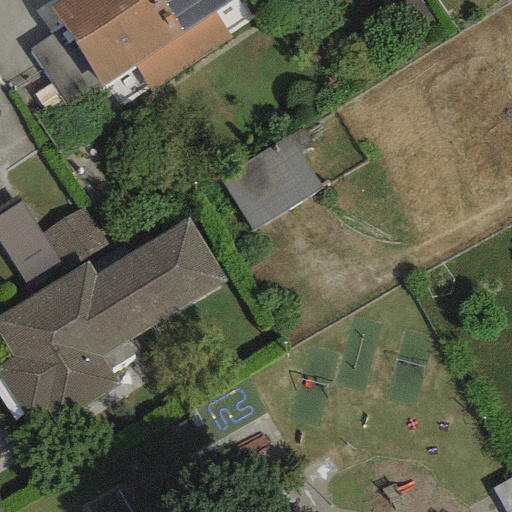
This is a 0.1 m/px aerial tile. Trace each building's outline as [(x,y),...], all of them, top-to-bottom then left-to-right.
[(151,94),(195,64),(177,37),(151,0),(57,0),(48,6),(103,87),(133,67),(151,94)] [(231,38),(213,12),(231,0),(151,0),(177,37),(195,64),(231,38)] [(430,22),(418,0),(395,0),(393,1),(410,32),(430,22)] [(52,34),(27,49),(63,107),(88,91),(52,34)] [(321,191),(285,136),(214,183),(250,238),(321,191)] [(107,243),(88,207),(40,231),(27,206),(0,220),(0,240),(23,286),(107,243)] [(185,221),(0,325),(0,345),(13,368),(0,375),(0,383),(25,427),(44,416),(52,430),(116,394),(100,365),(226,294),(185,221)]
